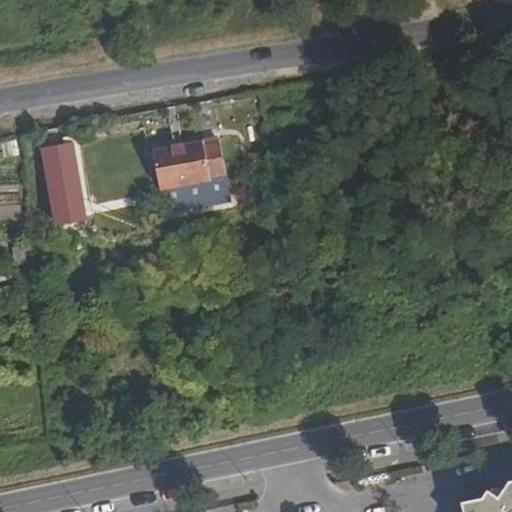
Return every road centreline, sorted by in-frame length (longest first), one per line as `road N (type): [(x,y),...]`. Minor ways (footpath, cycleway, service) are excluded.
road 1 (residential): [(0,508),(511,403)]
road 2 (residential): [(0,102),(413,34),(511,10)]
